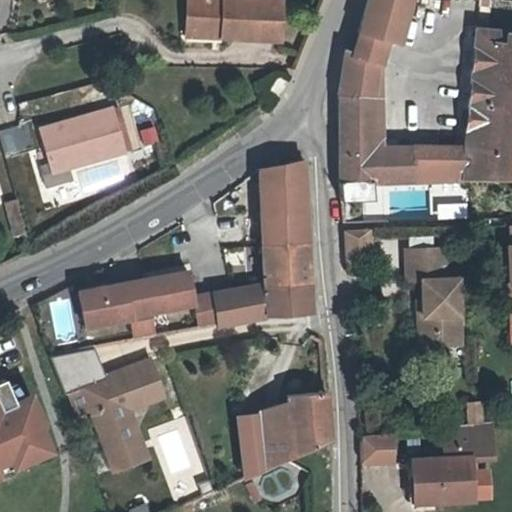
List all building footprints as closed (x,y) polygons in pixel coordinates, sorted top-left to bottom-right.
[(175,0),(175,15),(209,16),(209,23),(267,25),(268,0),(175,0)] [(411,180),(412,152),(377,153),(376,93),(383,43),(391,44),(402,0),(355,0),(348,20),(344,50),(341,100),(340,129),(340,173),(341,182),(411,180)] [(506,90),(511,89),(511,33),(511,31),(511,22),(479,23),(467,150),(465,177),(500,175),(506,90)] [(267,69),(258,63),(248,78),(257,84),(267,69)] [(511,89),(506,90),(500,175),(511,174),(511,89)] [(27,111),(36,147),(52,142),(55,150),(112,135),(100,91),(83,95),(85,101),(52,110),(51,104),(27,111)] [(85,101),(83,95),(51,104),(52,110),(85,101)] [(52,142),(36,147),(38,154),(55,150),(52,142)] [(412,152),(411,180),(465,177),(467,150),(412,152)] [(253,229),(292,228),(290,179),(295,179),(293,153),(252,160),(253,229)] [(342,230),(346,250),(361,247),(357,227),(342,230)] [(299,254),(297,228),(292,228),(253,229),(254,268),(254,270),(300,267),(299,254)] [(419,315),(413,315),(415,346),(461,343),(456,276),(442,277),(440,247),(401,250),(403,279),(416,278),(417,299),(419,315)] [(138,286),(140,296),(184,289),(183,282),(178,256),(135,264),(138,286)] [(123,322),(144,319),(140,296),(138,286),(119,289),(116,266),(69,273),(74,308),(120,302),(123,322)] [(304,296),(300,267),(254,270),(254,303),(268,301),(304,296)] [(206,310),(254,303),(254,270),(254,268),(201,279),(206,310)] [(184,289),(188,313),(206,310),(201,279),(183,282),(184,289)] [(74,386),(94,449),(128,438),(113,387),(145,377),(134,340),(99,351),(101,354),(68,365),(74,386)] [(74,386),(68,365),(54,369),(60,391),(74,386)] [(246,424),(241,408),(219,414),(235,457),(281,436),(303,427),(317,420),(311,369),(263,384),(273,418),(246,424)] [(0,431),(3,430),(8,439),(32,428),(23,403),(26,401),(14,373),(0,378),(0,431)] [(263,384),(241,408),(246,424),(273,418),(263,384)] [(421,427),(421,435),(463,434),(463,435),(486,433),(485,397),(476,398),(436,402),(436,426),(421,427)] [(351,411),(352,438),(383,436),(382,408),(351,411)] [(405,456),(409,456),(410,477),(466,474),(464,449),(463,435),(463,434),(421,435),(404,436),(405,456)] [(133,455),(128,438),(94,449),(99,466),(133,455)] [(464,449),(466,474),(486,473),(485,448),(464,449)]
